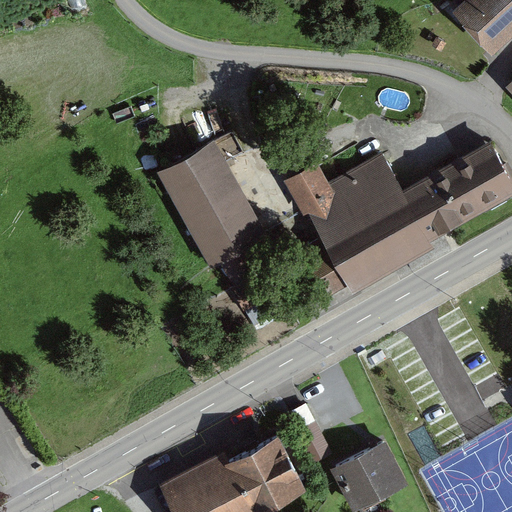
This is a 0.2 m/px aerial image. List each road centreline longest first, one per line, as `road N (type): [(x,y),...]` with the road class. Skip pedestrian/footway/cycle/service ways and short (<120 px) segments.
road 1 (tertiary): [(28,511),(511,236)]
road 2 (unknown): [(232,48),(243,121),(301,268),(337,335)]
